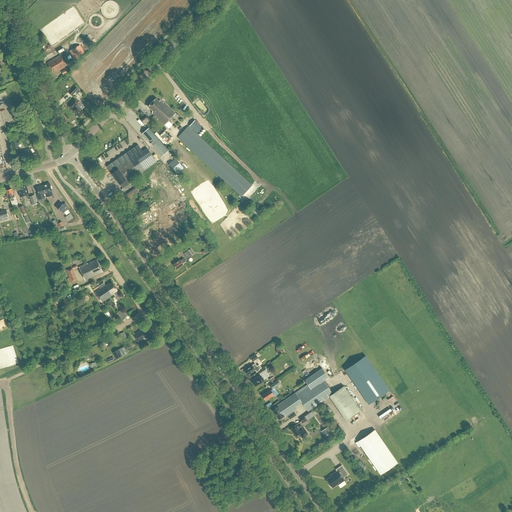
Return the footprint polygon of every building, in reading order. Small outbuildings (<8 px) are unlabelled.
[(95,43),(88,36),(85,38),(92,46),(95,43)] [(76,58),(78,61),(82,58),(80,55),(84,53),(80,46),(70,51),(74,59),(76,58)] [(60,56),(48,63),(54,74),(67,66),(60,56)] [(78,89),(75,86),(69,93),(72,96),(78,89)] [(152,114),(164,125),(175,113),(163,103),(160,100),(159,101),(156,98),(147,106),(152,111),(152,114)] [(79,101),(78,102),(75,99),(68,106),(79,118),(85,112),(82,110),(85,107),(79,101)] [(195,120),(189,126),(198,135),(204,129),(195,120)] [(177,138),(241,196),(251,185),(188,126),(177,138)] [(148,128),(142,134),(162,156),(168,151),(148,128)] [(12,141),(13,149),(20,148),(19,140),(12,141)] [(126,154),(107,166),(123,188),(129,184),(128,182),(140,173),(157,162),(148,149),(144,152),(139,147),(127,155),(126,154)] [(15,152),(16,160),(24,159),(24,160),(32,159),(30,149),(15,152)] [(49,183),(43,185),(45,193),(47,197),(53,195),(52,191),(49,183)] [(17,187),(20,196),(29,194),(26,184),(17,187)] [(43,185),(37,187),(39,194),(37,194),(39,199),(40,202),(46,200),(44,193),(45,193),(43,185)] [(12,188),(5,190),(8,199),(9,198),(11,203),(12,206),(17,204),(16,201),(17,201),(14,193),(13,193),(12,188)] [(59,203),(56,207),(61,211),(62,211),(63,213),(64,212),(66,215),(69,213),(67,210),(69,209),(65,203),(63,205),(61,203),(60,204),(59,203)] [(0,211),(0,219),(1,221),(6,220),(6,217),(8,216),(6,210),(0,211)] [(191,250),(183,254),(187,260),(194,255),(191,250)] [(184,258),(180,260),(173,264),(177,269),(183,265),(182,263),(186,261),(184,258)] [(90,262),(79,268),(85,280),(103,272),(97,260),(91,263),(90,262)] [(65,270),(70,283),(76,281),(71,268),(65,270)] [(106,294),(109,298),(118,291),(117,289),(112,282),(109,284),(109,283),(105,286),(104,283),(103,281),(99,284),(101,286),(102,285),(105,290),(106,289),(108,292),(106,294)] [(94,292),(102,302),(109,298),(106,294),(108,292),(106,289),(105,290),(102,285),(101,286),(99,284),(95,287),(96,289),(99,287),(100,288),(94,292)] [(143,328),(133,335),(138,343),(148,336),(143,328)] [(122,354),(118,347),(112,350),(116,357),(122,354)] [(365,356),(345,370),(369,404),(389,390),(365,356)] [(255,369),(257,368),(255,364),(252,365),(249,366),(249,367),(244,370),(248,375),(255,370),(255,369)] [(322,368),(306,379),(306,382),(307,385),(310,389),(323,380),(328,377),(322,368)] [(251,380),(255,386),(264,380),(260,375),(251,380)] [(270,385),(272,389),(280,384),(277,380),(270,385)] [(334,393),(325,380),(324,381),(323,380),(310,389),(307,385),(295,393),(301,401),(308,411),(324,400),(330,395),(334,393)] [(274,388),(272,389),(271,390),(270,389),(261,395),(265,400),(273,395),(274,396),(278,394),(274,388)] [(278,405),(274,407),(275,408),(272,410),(278,419),(282,417),(286,415),(278,405)] [(299,418),(303,423),(307,420),(309,418),(306,414),(303,416),(299,418)] [(299,434),(302,438),(308,434),(303,427),(300,430),(296,425),(291,428),(296,436),(299,434)] [(321,431),(325,436),(331,432),(328,427),(321,431)] [(374,430),(357,441),(380,475),(397,463),(374,430)] [(335,469),(336,470),(336,469),(337,471),(332,474),(333,475),(326,479),(329,484),(331,487),(332,487),(337,484),(338,485),(344,480),(343,478),(348,474),(342,465),(335,469)]
